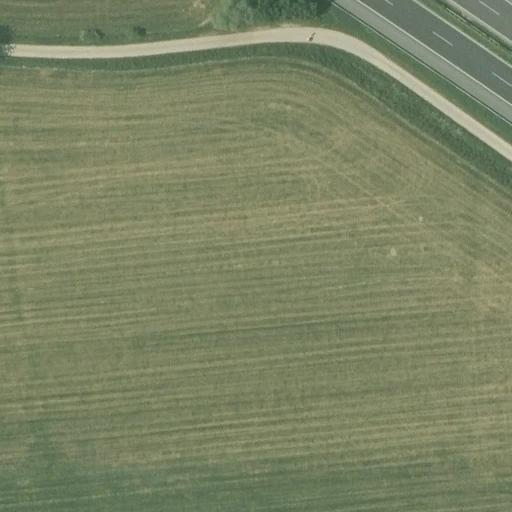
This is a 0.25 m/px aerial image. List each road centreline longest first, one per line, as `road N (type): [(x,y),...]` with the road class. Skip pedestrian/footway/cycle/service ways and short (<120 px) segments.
road 1 (unclassified): [(0,49),(97,59),(298,32),(333,36),(511,155)]
road 2 (motorway): [(403,0),(511,75)]
